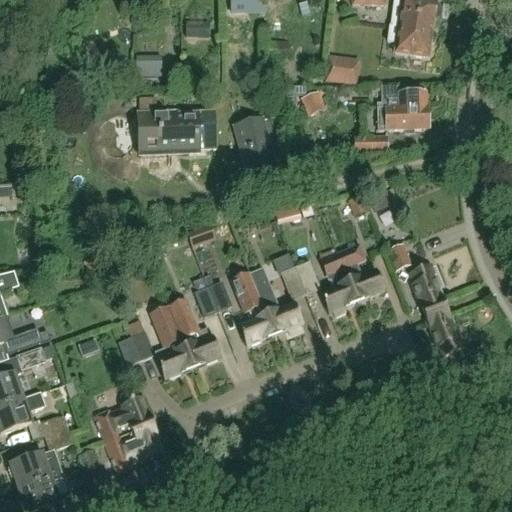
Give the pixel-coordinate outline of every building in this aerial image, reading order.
[(231,0),(232,15),(261,15),(265,12),(264,0),(231,0)] [(385,10),(384,0),(352,0),(353,10),(385,10)] [(430,62),(435,20),(437,20),(439,17),(440,12),(438,10),(436,10),(437,7),(402,2),(401,6),(395,6),(392,30),(391,30),(389,46),(398,47),(396,57),(430,62)] [(185,40),(209,40),(210,24),(186,24),(185,40)] [(161,79),(161,58),(136,58),(136,79),(161,79)] [(324,84),(345,87),(348,62),(328,59),(324,84)] [(378,106),(378,110),(378,134),(430,133),(429,109),(428,110),(427,96),(399,97),(398,89),(357,90),(357,97),(369,97),(369,94),(381,94),(381,106),(378,106)] [(276,117),(287,116),(287,91),(274,92),(276,117)] [(301,103),(309,120),(326,112),(318,94),(301,103)] [(140,116),(137,116),(139,156),(139,161),(167,160),(167,155),(199,154),(215,153),(214,119),(198,119),(198,117),(177,118),(176,115),(156,115),(140,116)] [(263,122),(234,130),(248,179),(277,171),(263,122)] [(355,157),(388,157),(387,140),(354,141),(355,157)] [(11,188),(0,188),(0,200),(11,200),(11,188)] [(392,192),(368,201),(373,216),(398,207),(392,192)] [(360,198),(347,203),(355,221),(367,215),(360,198)] [(309,224),(288,235),(293,246),(314,235),(309,224)] [(204,247),(203,246),(198,233),(187,237),(192,252),(204,247)] [(222,243),(198,253),(204,267),(228,258),(222,243)] [(359,249),(336,258),(357,306),(385,295),(376,274),(362,280),(357,267),(365,264),(359,249)] [(411,269),(403,249),(388,255),(396,276),(411,269)] [(344,312),(357,306),(336,258),(335,256),(321,262),(328,279),(330,278),(335,291),(321,297),(329,317),(333,316),(335,320),(345,316),(344,312)] [(310,265),(299,269),(295,271),(306,299),(321,293),(310,265)] [(412,289),(424,320),(446,311),(437,291),(441,290),(436,278),(433,280),(432,278),(434,277),(431,269),(410,277),(414,288),(412,289)] [(292,305),(306,299),(295,271),(281,277),(292,305)] [(250,277),(275,339),(288,334),(290,339),(300,334),(298,330),(302,328),(294,307),(279,313),(263,272),(250,277)] [(0,321),(7,319),(8,319),(0,297),(0,296),(19,290),(14,276),(0,279),(0,321)] [(275,339),(250,277),(231,285),(244,317),(250,314),(254,323),(238,330),(247,351),(275,339)] [(208,292),(218,317),(232,311),(222,286),(208,292)] [(205,322),(218,317),(208,292),(195,297),(205,322)] [(187,305),(169,313),(193,373),(219,362),(220,362),(218,359),(220,358),(213,343),(212,344),(211,341),(208,332),(199,335),(187,305)] [(446,311),(424,320),(437,351),(439,350),(443,361),(449,359),(453,368),(441,373),(446,384),(453,381),(457,393),(490,380),(481,357),(468,362),(461,344),(459,345),(458,342),(461,340),(457,329),(453,331),(446,311)] [(167,383),(193,373),(169,313),(152,319),(165,353),(156,356),(167,383)] [(7,319),(0,321),(0,348),(3,348),(7,358),(51,343),(48,335),(40,338),(38,332),(14,340),(7,319)] [(145,336),(131,342),(140,365),(155,359),(145,336)] [(78,349),(82,360),(99,355),(95,342),(78,349)] [(140,365),(131,342),(118,347),(128,371),(140,365)] [(41,352),(16,361),(20,375),(23,374),(46,366),(41,352)] [(0,410),(23,403),(23,402),(14,378),(0,382),(0,410)] [(23,403),(0,410),(0,437),(0,438),(31,428),(28,417),(46,411),(41,396),(23,402),(23,403)] [(96,420),(108,448),(155,429),(144,401),(123,409),(124,412),(114,416),(113,414),(96,420)] [(45,440),(68,432),(64,420),(40,428),(45,440)] [(166,457),(155,429),(108,448),(119,476),(135,469),(134,467),(144,462),(146,465),(147,464),(154,483),(170,477),(162,458),(166,457)] [(12,483),(15,482),(19,494),(62,479),(54,455),(74,448),(68,432),(45,440),(50,456),(42,458),(11,469),(12,473),(9,474),(12,483)] [(79,461),(93,499),(111,492),(104,473),(101,474),(94,456),(79,461)] [(64,478),(62,479),(19,494),(23,504),(20,506),(21,511),(95,511),(90,500),(73,506),(64,478)]
